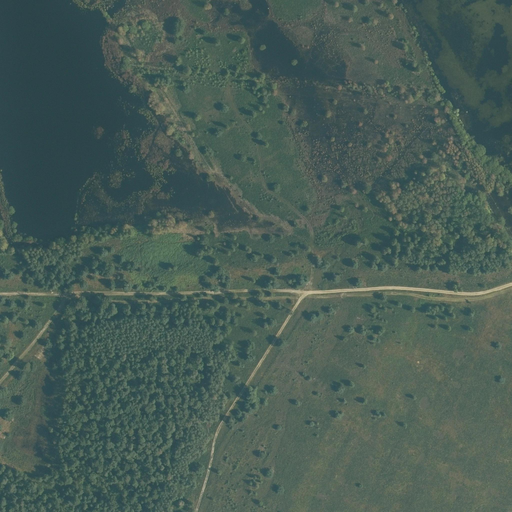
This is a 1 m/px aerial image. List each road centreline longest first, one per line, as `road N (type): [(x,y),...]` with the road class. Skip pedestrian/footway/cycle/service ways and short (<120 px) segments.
road 1 (unknown): [(511,297),(478,306),(78,300),(0,394)]
road 2 (track): [(196,511),(219,426),(305,291)]
road 3 (track): [(305,291),(70,294)]
road 4 (track): [(305,291),(473,293),(511,284)]
